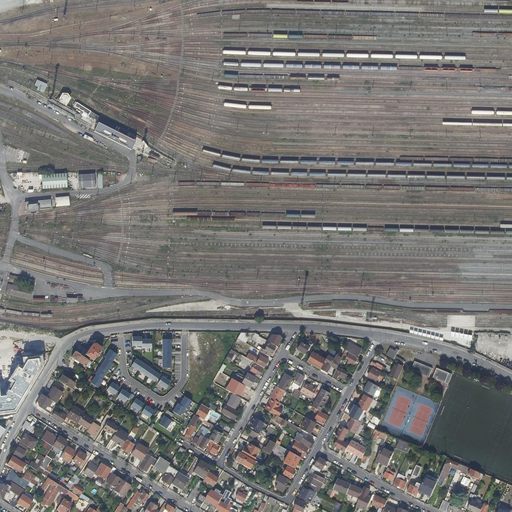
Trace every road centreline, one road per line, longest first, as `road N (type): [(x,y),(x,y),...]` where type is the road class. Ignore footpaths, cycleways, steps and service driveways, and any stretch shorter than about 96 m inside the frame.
road 1 (residential): [(296,326),(125,327),(62,347)]
road 2 (residential): [(194,511),(27,405)]
road 3 (residential): [(379,334),(447,349),(511,378)]
road 4 (residential): [(431,511),(316,448)]
road 5 (residential): [(218,463),(281,354)]
